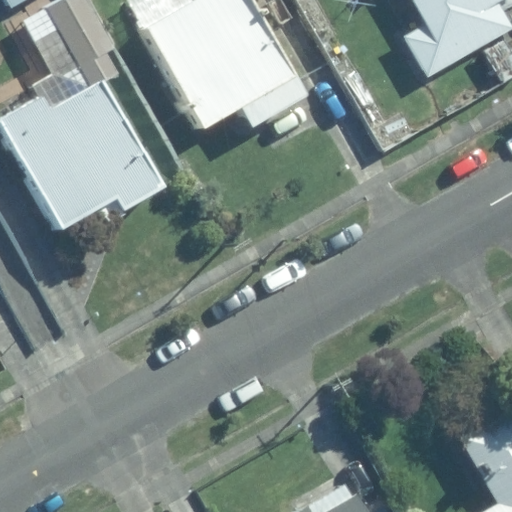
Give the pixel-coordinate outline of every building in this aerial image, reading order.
[(91,79),(107,70),(116,65),(100,35),(80,0),(58,0),(17,23),(45,74),(30,82),(38,95),(0,115),(0,138),(49,228),(91,206),(100,222),(153,193),(91,79)] [(295,95),(283,75),(238,0),(183,0),(133,30),(192,128),(228,107),(241,128),(295,95)] [(403,0),(418,26),(398,37),(420,75),(504,27),(489,0),(403,0)] [(511,511),(511,406),(511,405),(454,438),(491,504),(477,511),(511,511)] [(336,490),(296,511),(351,511),(344,501),(342,502),(336,490)]
